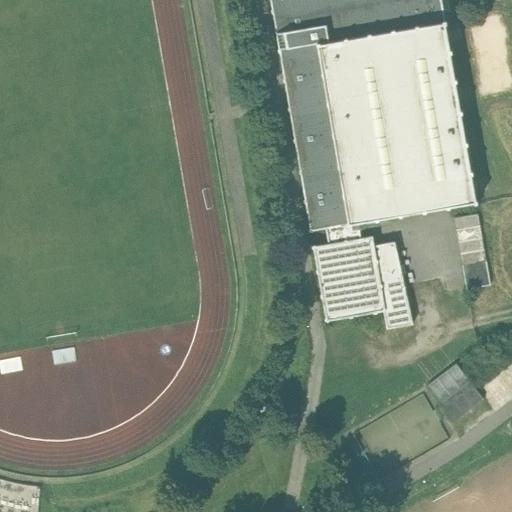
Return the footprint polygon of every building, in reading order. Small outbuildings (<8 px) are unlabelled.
[(442,0),(269,0),(310,231),(326,228),(358,223),(359,228),(395,222),(394,217),(478,202),(442,0)] [(455,218),(462,265),(486,261),(478,214),(455,218)] [(372,235),(361,237),(359,228),(358,223),(326,228),(328,242),(312,245),(325,321),(383,311),(386,328),(413,323),(395,241),(374,244),(372,235)] [(462,265),(466,288),(490,285),(486,261),(462,265)] [(459,360),(429,381),(455,419),(486,397),(459,360)]
